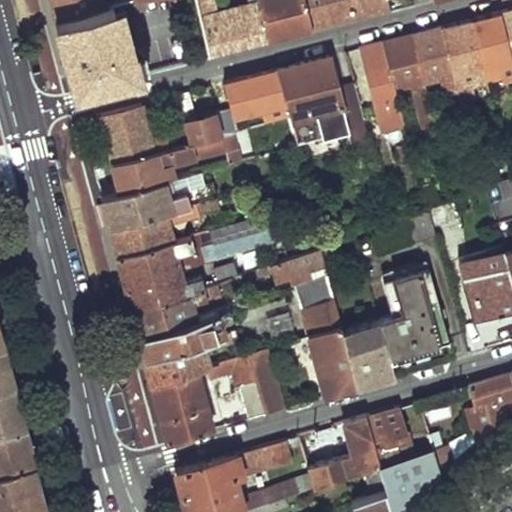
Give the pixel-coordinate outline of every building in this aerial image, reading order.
[(48,0),(52,14),(103,0),(48,0)] [(138,70),(124,16),(115,18),(110,0),(103,0),(52,14),(71,87),(138,70)] [(194,0),(209,52),(267,37),(257,0),(245,0),(213,8),(210,0),(194,0)] [(257,0),(267,37),(312,26),(305,0),(257,0)] [(305,0),(312,26),(354,15),(350,0),(305,0)] [(350,0),(354,15),(386,7),(384,0),(350,0)] [(511,55),(511,8),(501,11),(511,55)] [(511,55),(501,11),(470,19),(482,68),(502,64),(506,78),(507,82),(511,80),(511,55)] [(440,26),(459,104),(472,100),(466,76),(483,72),(482,68),(470,19),(440,26)] [(411,34),(424,93),(442,88),(446,105),(459,104),(440,26),(411,34)] [(425,147),(437,144),(424,93),(411,34),(382,41),(396,97),(411,93),(425,147)] [(381,130),(402,123),(396,97),(382,41),(362,46),(381,130)] [(336,107),(348,147),(368,142),(352,79),(334,85),(327,55),(277,67),(290,118),(336,107)] [(486,82),(506,78),(502,64),(482,68),(483,72),(486,82)] [(264,124),(290,118),(277,67),(238,77),(249,115),(261,112),(264,124)] [(193,142),(222,135),(216,111),(195,116),(188,89),(179,92),(193,142)] [(112,161),(170,147),(166,133),(151,135),(141,101),(100,112),(112,161)] [(222,135),(237,131),(231,108),(216,111),(222,135)] [(230,162),(243,159),(237,131),(222,135),(226,147),(230,162)] [(119,188),(165,177),(162,165),(226,147),(222,135),(193,142),(170,147),(112,161),(119,188)] [(509,176),(505,163),(475,174),(478,186),(482,185),(509,176)] [(108,223),(195,201),(189,185),(168,191),(165,177),(119,188),(99,192),(104,209),(108,223)] [(432,234),(461,225),(455,210),(486,199),(482,185),(478,186),(425,206),(432,230),(432,234)] [(323,243),(311,199),(294,204),(307,247),(317,244),(323,243)] [(115,252),(172,237),(167,219),(197,211),(195,201),(108,223),(111,238),(115,252)] [(377,251),(432,230),(425,206),(363,227),(377,251)] [(130,310),(205,284),(200,271),(182,277),(180,270),(174,249),(193,244),(189,232),(172,237),(115,252),(123,281),(127,296),(130,310)] [(304,266),(321,259),(318,248),(317,244),(307,247),(267,262),(273,278),(287,274),(289,281),(306,275),(304,266)] [(474,318),(511,305),(511,288),(501,250),(499,244),(456,258),(474,318)] [(321,259),(324,269),(336,266),(328,245),(318,248),(321,259)] [(511,246),(501,250),(511,288),(511,246)] [(229,275),(232,274),(227,262),(208,268),(213,281),(229,275)] [(389,352),(447,335),(426,264),(381,277),(391,312),(377,317),(389,352)] [(331,296),(324,269),(306,275),(289,281),(300,306),(331,296)] [(137,333),(192,314),(189,302),(233,287),(229,275),(213,281),(205,284),(130,310),(137,333)] [(339,322),(331,296),(300,306),(299,306),(306,332),(339,322)] [(213,307),(207,310),(209,316),(216,313),(213,307)] [(142,356),(215,333),(209,316),(207,310),(192,314),(137,333),(140,345),(142,356)] [(269,314),(270,330),(291,329),(289,312),(269,314)] [(395,373),(389,352),(377,317),(341,330),(353,372),(356,384),(375,378),(395,373)] [(341,330),(339,322),(306,332),(305,333),(324,393),(356,384),(353,372),(341,330)] [(215,333),(142,356),(146,370),(149,382),(194,368),(202,365),(213,362),(209,349),(237,340),(233,327),(215,333)] [(0,391),(12,388),(5,365),(0,345),(0,391)] [(263,346),(244,352),(263,410),(282,405),(263,346)] [(263,410),(244,352),(213,362),(202,365),(206,375),(228,368),(233,383),(236,382),(247,415),(263,410)] [(164,439),(211,425),(194,368),(149,382),(159,418),(164,439)] [(472,407),(483,432),(502,415),(496,400),(511,393),(511,387),(507,371),(466,382),(471,402),(472,407)] [(0,433),(22,427),(18,410),(12,388),(0,391),(0,433)] [(444,401),(425,407),(430,421),(448,414),(444,401)] [(469,427),(479,424),(472,407),(471,402),(463,404),(469,427)] [(393,511),(439,471),(431,444),(415,448),(397,403),(364,412),(385,487),(392,511),(393,511)] [(431,444),(439,471),(447,464),(483,432),(479,424),(469,427),(445,441),(431,444)] [(0,475),(33,466),(28,449),(22,427),(0,433),(0,475)] [(284,435),(172,468),(181,496),(185,511),(224,511),(261,499),(297,486),(292,475),(242,494),(235,473),(291,458),(284,435)] [(355,466),(350,451),(340,454),(338,449),(331,451),(330,446),(316,452),(317,456),(305,461),(312,481),(355,466)] [(0,511),(27,511),(44,507),(39,489),(33,466),(0,475),(0,511)] [(363,495),(368,511),(392,511),(385,487),(363,495)] [(250,511),(263,507),(261,499),(224,511),(250,511)]
